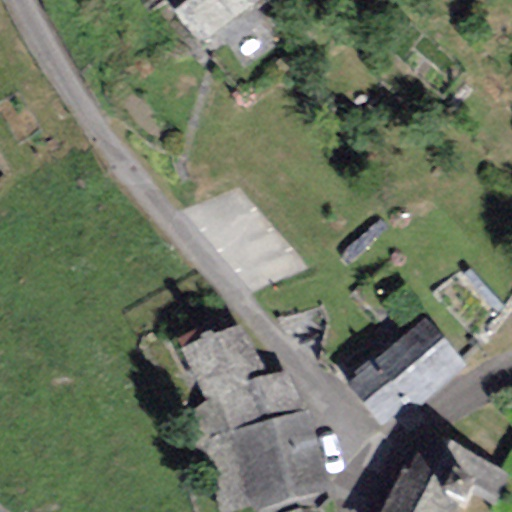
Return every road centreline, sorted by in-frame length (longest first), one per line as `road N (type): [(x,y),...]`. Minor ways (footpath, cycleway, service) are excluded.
road 1 (residential): [(365,450),(179,233),(40,42),(19,0)]
road 2 (residential): [(511,370),(365,450)]
